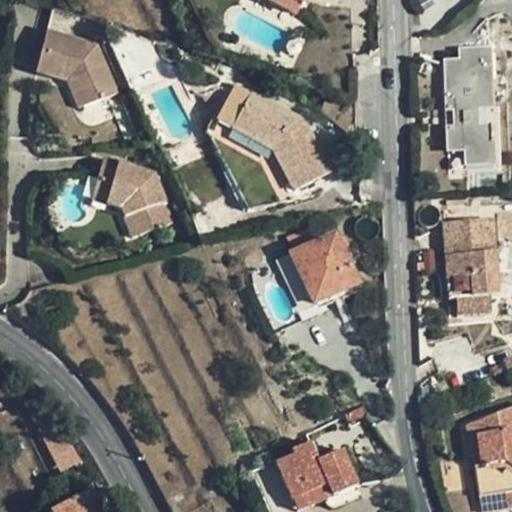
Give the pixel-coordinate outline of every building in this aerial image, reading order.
[(264,0),(294,14),(300,2),(304,4),(305,0),(264,0)] [(76,113),(117,100),(98,45),(72,39),(78,15),(52,8),(46,33),(41,54),(56,59),(51,79),(67,84),(75,76),(78,86),(69,90),(76,113)] [(133,36),(128,44),(138,50),(143,42),(133,36)] [(491,169),(491,53),(460,53),(460,64),(446,64),(446,110),(457,110),(457,129),(445,129),(446,152),(464,152),(463,169),(491,169)] [(56,59),(41,54),(36,76),(51,79),(56,59)] [(217,111),(229,90),(222,86),(201,93),(217,111)] [(331,175),(308,130),(298,136),(292,126),(297,119),(252,94),(248,102),(234,95),(228,107),(241,114),(236,122),(267,140),(263,148),(272,152),(294,194),(331,175)] [(355,104),(331,96),(325,114),(352,136),(355,104)] [(298,136),(308,130),(305,123),(297,119),(292,126),(298,136)] [(232,129),(263,148),(267,140),(236,122),(232,129)] [(109,167),(101,188),(116,192),(109,213),(126,219),(140,215),(150,244),(180,235),(162,186),(109,167)] [(116,192),(101,188),(94,208),(109,213),(116,192)] [(511,238),(511,213),(496,214),(496,238),(511,238)] [(137,248),(150,244),(140,215),(126,219),(137,248)] [(449,301),(456,300),(490,299),(497,299),(493,222),(444,223),(449,301)] [(359,284),(337,235),(321,242),(315,228),(290,239),(296,253),(290,255),(312,305),(359,284)] [(253,245),(236,248),(240,263),(258,258),(253,245)] [(490,299),(456,300),(456,318),(490,316),(490,299)] [(483,499),(511,493),(511,400),(466,422),(471,454),(482,452),(483,466),(479,467),(483,499)] [(60,448),(69,461),(74,458),(81,468),(90,462),(73,438),(69,440),(44,407),(27,420),(51,455),(60,448)] [(343,418),(349,427),(367,418),(362,408),(343,418)] [(301,511),(303,511),(361,488),(344,449),(320,458),(313,442),(294,450),(296,455),(279,462),(301,511)] [(74,458),(69,461),(77,472),(81,468),(74,458)] [(52,511),(100,511),(88,491),(52,511)]
